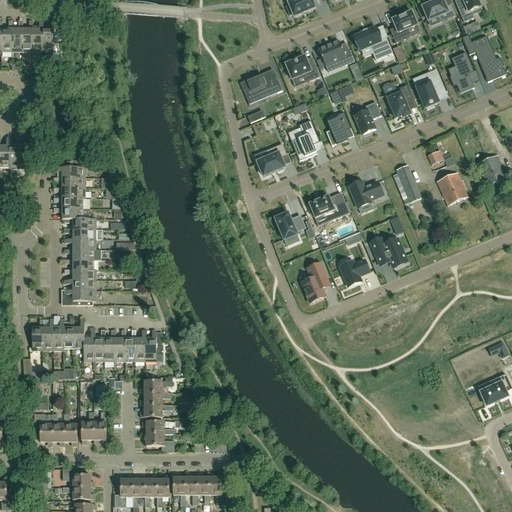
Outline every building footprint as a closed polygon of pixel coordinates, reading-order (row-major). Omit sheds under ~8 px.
[(289,6),(286,8),(290,17),(293,16),(294,18),(303,15),(307,13),(316,9),(311,0),(288,0),(287,1),(289,6)] [(431,4),(423,8),(429,22),(439,18),(441,23),(456,17),(451,6),(446,8),(442,0),(441,0),(437,2),(431,4)] [(462,0),(464,3),(457,7),(464,23),(475,19),(474,15),(482,12),(477,0),(462,0)] [(396,28),(390,31),(396,45),(407,40),(404,32),(418,26),(416,22),(418,21),(415,13),(413,14),(412,12),(404,16),(404,15),(400,17),(392,21),(396,28)] [(2,53),(12,53),(12,30),(13,30),(13,22),(9,22),(9,30),(2,30),(2,53)] [(12,30),(12,53),(22,53),(22,30),(23,30),(23,22),(19,22),(19,30),(13,30),(12,30)] [(29,30),(23,30),(22,30),(22,53),(32,53),(32,30),(33,30),(33,22),(29,22),(29,30)] [(32,53),(43,53),(43,30),(43,22),(40,22),(40,30),(33,30),(32,30),(32,53)] [(43,30),(43,53),(53,53),(53,63),(63,63),(62,24),(53,24),(53,22),(50,22),(50,30),(43,30)] [(375,28),(355,37),(361,51),(363,50),(370,47),(373,54),(376,61),(393,54),(386,39),(381,41),(376,30),(375,28)] [(469,36),(462,39),(467,49),(473,46),(469,36)] [(339,43),(319,51),(325,66),(340,60),(344,68),(355,63),(350,52),(344,54),(341,46),(339,43)] [(489,44),(474,50),(476,54),(488,84),(507,76),(503,68),(504,68),(500,59),(497,60),(496,61),(489,44)] [(425,57),(429,66),(435,63),(431,54),(425,57)] [(451,77),(449,78),(454,88),(458,86),(461,94),(473,89),(471,85),(468,76),(474,73),(474,72),(466,54),(451,60),(455,68),(456,68),(459,74),(451,77)] [(293,62),(286,65),(292,81),(306,75),(310,83),(321,78),(316,67),(310,70),(307,61),(305,57),(297,60),(293,62)] [(355,68),(350,70),(356,83),(363,80),(357,64),(354,65),(355,68)] [(430,83),(416,89),(425,110),(426,109),(427,111),(434,108),(434,106),(439,104),(438,102),(435,94),(445,90),(437,70),(426,75),(430,83)] [(252,79),(241,84),(244,91),(244,93),(245,93),(247,100),(267,92),(269,98),(282,92),(277,79),(265,84),(262,77),(253,80),(252,79)] [(406,87),(386,95),(396,120),(402,117),(403,119),(411,116),(409,112),(405,102),(411,99),(406,87)] [(325,90),(319,93),(321,98),(328,95),(325,90)] [(342,90),(338,92),(343,103),(346,102),(345,98),(342,90)] [(299,107),(302,113),(308,110),(306,104),(299,107)] [(368,112),(354,117),(362,136),(376,130),(372,121),(381,117),(376,104),(366,108),(368,112)] [(257,114),(248,118),(251,125),(265,118),(259,120),(257,114)] [(331,132),(326,134),(332,148),(337,146),(337,147),(348,142),(348,141),(344,132),(351,129),(344,114),(336,117),(337,119),(327,123),(331,132)] [(292,143),(291,143),(300,162),(317,155),(316,153),(313,146),(320,143),(311,122),(299,127),(300,129),(304,138),(292,143)] [(7,148),(1,148),(0,147),(0,167),(10,168),(10,170),(10,148),(11,148),(11,139),(7,139),(7,148)] [(17,148),(11,148),(10,148),(10,170),(21,170),(21,164),(27,164),(27,154),(21,154),(21,139),(17,139),(17,148)] [(268,159),(258,163),(263,177),(271,174),(277,172),(277,171),(285,168),(284,167),(281,159),(287,157),(282,145),(266,152),(268,159)] [(440,152),(428,157),(432,166),(444,161),(440,152)] [(497,157),(477,165),(487,188),(507,179),(497,157)] [(449,168),(457,166),(455,159),(447,160),(449,168)] [(398,175),(393,177),(406,206),(420,200),(407,167),(397,171),(398,175)] [(63,179),(85,179),(85,169),(54,169),(54,172),(63,172),(63,179)] [(458,174),(437,183),(447,207),(468,198),(458,174)] [(85,189),(85,179),(63,179),(54,179),(54,183),(63,183),(63,189),(85,189)] [(362,183),(349,188),(358,209),(371,204),(370,202),(383,196),(378,183),(365,189),(362,183)] [(85,200),(85,189),(63,189),(54,189),(54,193),(62,193),(62,199),(62,200),(85,200)] [(310,207),(308,208),(311,216),(313,215),(315,219),(315,220),(316,220),(316,219),(328,215),(331,222),(349,215),(345,204),(333,208),(330,200),(329,198),(329,197),(327,197),(328,197),(321,200),(317,202),(310,205),(309,205),(309,206),(310,207)] [(85,200),(62,200),(62,199),(54,199),(54,203),(62,203),(62,209),(62,210),(83,210),(83,200),(85,200)] [(83,220),(83,210),(62,210),(62,209),(54,209),(54,213),(62,213),(62,221),(65,221),(65,220),(83,220)] [(288,214),(275,219),(284,242),(297,236),(298,236),(297,234),(306,230),(300,217),(294,220),(294,221),(292,222),(288,214)] [(73,224),(73,230),(96,230),(96,220),(83,220),(65,220),(65,221),(65,224),(73,224)] [(96,241),(96,230),(73,230),(65,230),(65,234),(73,234),(73,240),(73,241),(96,241)] [(312,230),(306,232),(309,240),(315,237),(312,230)] [(122,244),(132,243),(132,235),(122,236),(122,244)] [(382,239),(371,244),(378,262),(380,267),(391,263),(394,268),(397,267),(397,268),(404,265),(403,264),(406,263),(397,241),(385,246),(382,239)] [(96,251),(96,241),(73,241),(73,240),(65,240),(65,244),(73,244),(73,251),(96,251)] [(96,252),(96,251),(73,251),(65,251),(65,255),(73,255),(73,261),(94,261),(94,252),(96,252)] [(94,271),(94,261),(73,261),(65,261),(65,265),(73,265),(73,271),(96,271),(94,271)] [(353,263),(340,269),(348,288),(361,283),(359,277),(362,276),(363,276),(370,273),(365,261),(354,266),(353,263)] [(312,280),(302,284),(311,304),(325,298),(322,291),(330,287),(326,278),(320,265),(308,270),(312,280)] [(96,282),(96,271),(73,271),(65,271),(65,275),(73,275),(73,281),(73,282),(96,282)] [(96,292),(96,282),(73,282),(73,281),(65,281),(65,285),(73,285),(73,291),(73,292),(96,292)] [(96,303),(96,292),(73,292),(73,291),(65,291),(65,295),(73,295),(73,303),(76,303),(76,307),(93,307),(93,303),(96,303)] [(151,316),(151,308),(140,308),(140,316),(151,316)] [(32,329),(32,352),(43,352),(43,329),(43,328),(44,320),(40,320),(40,329),(32,329)] [(43,352),(53,352),(53,329),(54,329),(54,321),(50,321),(50,329),(44,329),(44,320),(43,328),(43,329),(43,352)] [(53,329),(53,352),(63,352),(64,328),(64,321),(60,321),(60,329),(54,329),(54,321),(54,329),(53,329)] [(64,329),(64,328),(63,352),(64,352),(64,349),(74,350),(74,329),(74,328),(74,321),(70,321),(70,329),(64,329)] [(84,339),(84,321),(80,321),(80,329),(74,329),(74,328),(74,329),(74,350),(84,350),(84,339)] [(84,363),(94,363),(95,339),(95,331),(91,331),(91,339),(84,339),(84,350),(84,363)] [(95,339),(94,363),(105,363),(105,339),(105,331),(101,331),(101,339),(95,339)] [(105,363),(115,363),(115,339),(116,339),(116,331),(111,331),(112,339),(105,339),(105,363)] [(115,339),(115,363),(125,363),(125,339),(126,339),(126,331),(122,331),(122,339),(116,339),(115,339)] [(132,339),(126,339),(125,339),(125,363),(135,363),(135,339),(136,339),(136,331),(132,331),(132,339)] [(135,339),(135,363),(146,363),(146,339),(146,340),(146,339),(146,331),(142,331),(142,339),(136,339),(136,331),(136,339),(135,339)] [(152,339),(146,339),(146,340),(146,339),(146,363),(156,363),(157,331),(152,331),(152,339)] [(499,354),(496,347),(489,350),(492,358),(499,354)] [(24,380),(32,380),(31,360),(23,360),(24,380)] [(491,389),(481,393),(487,407),(508,398),(506,393),(511,390),(511,389),(506,376),(489,383),(491,389)] [(141,389),(141,394),(163,394),(163,387),(173,387),(173,382),(163,382),(145,382),(145,389),(141,389)] [(141,406),(145,406),(173,406),(163,406),(163,399),(173,399),(173,394),(163,394),(141,394),(145,394),(145,401),(141,401),(141,406)] [(145,419),(163,419),(163,411),(173,411),(173,406),(145,406),(144,413),(141,413),(141,418),(145,418),(145,419)] [(94,445),(94,413),(89,413),(89,423),(81,423),(82,442),(82,445),(87,445),(87,441),(94,441),(94,445)] [(94,413),(94,445),(99,445),(99,441),(107,441),(107,423),(106,423),(106,413),(101,413),(101,423),(94,423),(94,413)] [(8,429),(8,416),(0,415),(0,443),(2,444),(2,429),(8,429)] [(46,415),(34,415),(34,428),(40,428),(41,443),(48,443),(48,447),(53,447),(53,443),(53,415),(53,425),(46,425),(46,415)] [(60,447),(65,447),(65,443),(65,415),(65,425),(58,425),(58,415),(53,415),(53,443),(60,443),(60,447)] [(65,415),(65,443),(71,443),(72,447),(77,447),(77,443),(77,425),(70,425),(70,415),(65,415)] [(146,428),(146,434),(142,434),(142,435),(164,435),(180,435),(180,430),(164,430),(164,422),(146,422),(146,423),(143,423),(143,428),(146,428)] [(164,442),(164,435),(142,435),(142,440),(146,440),(146,447),(162,447),(162,453),(175,453),(175,442),(164,442)] [(76,476),(76,470),(63,470),(63,482),(73,482),(73,488),(63,488),(63,489),(95,489),(95,484),(91,484),(91,476),(76,476)] [(186,506),(185,478),(179,478),(179,475),(174,475),(174,478),(173,478),(173,497),(180,496),(181,506),(186,506)] [(185,478),(186,506),(186,496),(193,496),(193,506),(198,506),(198,479),(191,479),(191,475),(186,475),(186,478),(185,478)] [(205,506),(210,506),(210,496),(210,475),(210,478),(203,478),(203,475),(198,475),(198,479),(198,506),(198,496),(205,496),(205,506)] [(228,506),(228,494),(222,494),(222,478),(215,478),(215,475),(210,475),(210,496),(217,496),(217,506),(228,506)] [(127,498),(133,498),(133,508),(133,477),(128,477),(128,480),(121,480),(121,496),(115,496),(115,508),(127,508),(127,498)] [(133,477),(133,508),(138,508),(138,504),(145,504),(145,508),(145,477),(140,477),(140,480),(133,480),(133,477)] [(146,477),(145,477),(145,508),(150,508),(150,498),(157,498),(157,509),(158,509),(158,480),(157,480),(157,477),(152,477),(152,480),(146,480),(146,477)] [(158,480),(158,509),(162,509),(162,498),(170,498),(170,480),(169,480),(169,477),(164,477),(164,480),(158,480)] [(2,511),(13,511),(13,499),(7,499),(7,483),(0,483),(0,479),(0,501),(2,501),(2,511)] [(95,489),(63,489),(63,494),(73,494),(73,501),(91,501),(95,501),(95,496),(91,496),(91,489),(95,489)]
